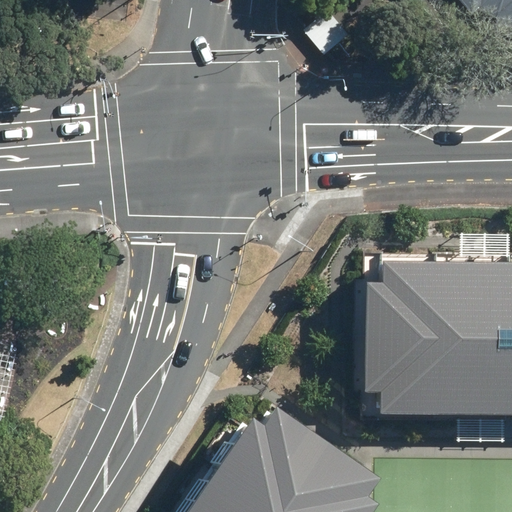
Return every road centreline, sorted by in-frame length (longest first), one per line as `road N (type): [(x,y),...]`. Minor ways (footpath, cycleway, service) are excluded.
road 1 (secondary): [(207,145),(197,257),(174,353),(78,511)]
road 2 (primary): [(511,132),(304,134),(207,145)]
road 3 (primary): [(207,145),(0,168)]
road 4 (secondary): [(216,0),(207,145)]
